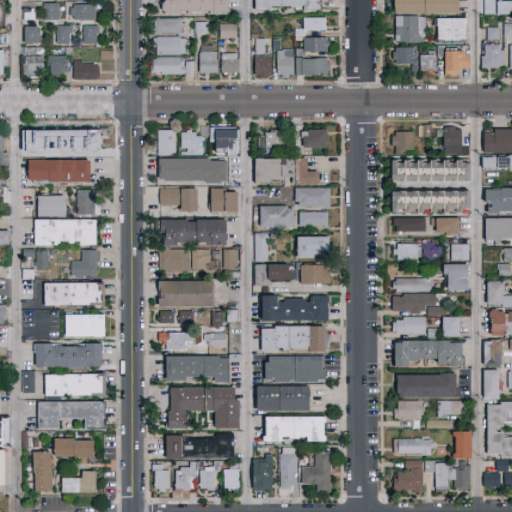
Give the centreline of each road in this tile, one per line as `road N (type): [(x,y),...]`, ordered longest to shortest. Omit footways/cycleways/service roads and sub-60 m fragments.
road 1 (residential): [(364,511),(364,0)]
road 2 (residential): [(132,511),(132,104)]
road 3 (residential): [(132,104),(511,100)]
road 4 (residential): [(0,104),(132,104)]
